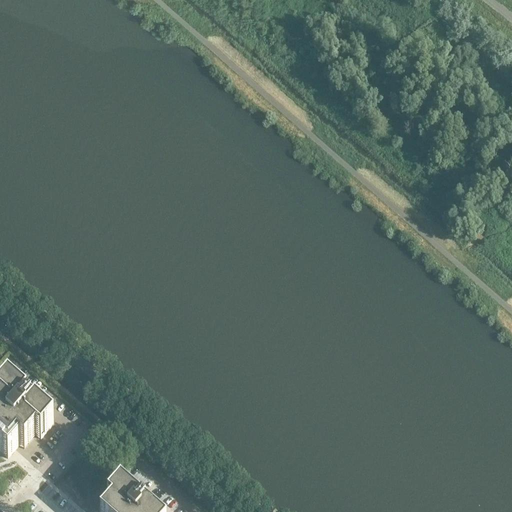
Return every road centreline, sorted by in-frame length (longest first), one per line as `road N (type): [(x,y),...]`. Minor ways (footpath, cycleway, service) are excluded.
road 1 (track): [(511,311),(159,0)]
road 2 (unclassified): [(0,288),(253,511)]
